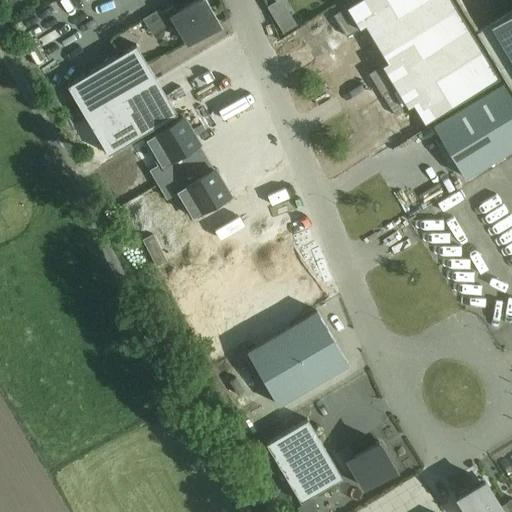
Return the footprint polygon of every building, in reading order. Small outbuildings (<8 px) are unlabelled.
[(178,25),(188,42),(219,23),(205,0),(195,0),(177,11),(173,5),(161,12),(171,29),(178,25)] [(379,0),(359,0),(337,14),(349,34),(367,22),(386,11),(379,0)] [(448,0),(379,0),(386,11),(367,22),(379,42),(448,0)] [(477,37),(454,0),(448,0),(379,42),(392,62),(410,51),(422,70),(477,37)] [(511,11),(491,25),(511,59),(511,11)] [(296,25),(289,14),(277,22),(284,33),(296,25)] [(501,76),(477,37),(422,70),(434,90),(416,102),(428,121),(501,76)] [(137,44),(68,85),(109,153),(177,113),(137,44)] [(392,62),(373,73),(385,93),(422,70),(410,51),(392,62)] [(422,70),(385,93),(397,113),(416,102),(434,90),(422,70)] [(468,103),(433,124),(449,151),(465,177),(500,156),(511,148),(511,97),(502,82),(468,103)] [(314,120),(330,112),(326,104),(310,111),(314,120)] [(184,116),(146,138),(160,163),(150,169),(158,183),(169,177),(186,167),(178,154),(199,142),(184,116)] [(177,191),(192,216),(230,193),(214,168),(194,180),(186,167),(169,177),(158,183),(167,198),(177,191)] [(317,311),(248,352),(279,403),(348,363),(317,311)] [(308,418),(266,443),(301,501),(342,476),(308,418)] [(334,437),(344,453),(351,448),(362,465),(394,445),(377,418),(350,435),(346,429),(334,437)] [(511,448),(501,459),(511,470),(511,448)] [(459,493),(461,495),(457,497),(466,511),(511,511),(507,502),(500,506),(485,480),(471,489),(470,487),(459,493)] [(298,511),(317,511),(311,501),(297,509),(298,511)]
